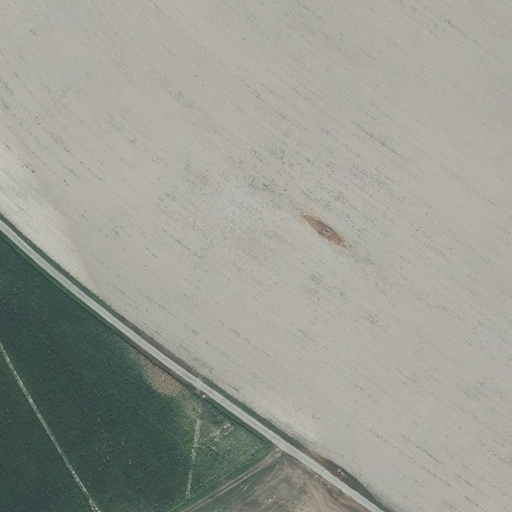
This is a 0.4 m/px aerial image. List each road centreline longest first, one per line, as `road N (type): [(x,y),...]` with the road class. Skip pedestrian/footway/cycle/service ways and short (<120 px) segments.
road 1 (unclassified): [(0,227),(73,290),(379,511)]
road 2 (track): [(176,511),(285,445)]
